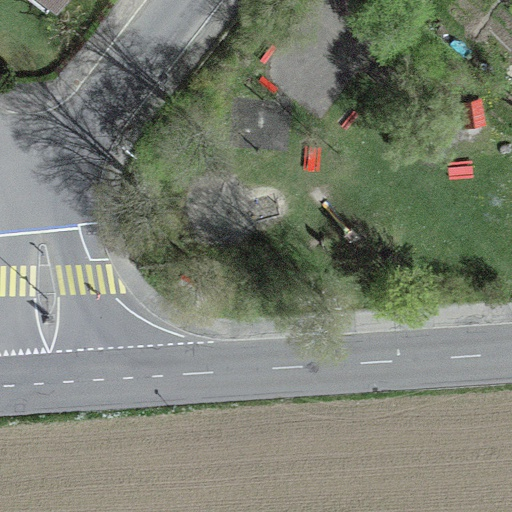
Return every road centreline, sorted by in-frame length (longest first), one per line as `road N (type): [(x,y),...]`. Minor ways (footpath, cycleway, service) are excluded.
road 1 (unclassified): [(511,352),(50,383)]
road 2 (residential): [(179,0),(34,186)]
road 3 (residential): [(34,186),(50,383)]
